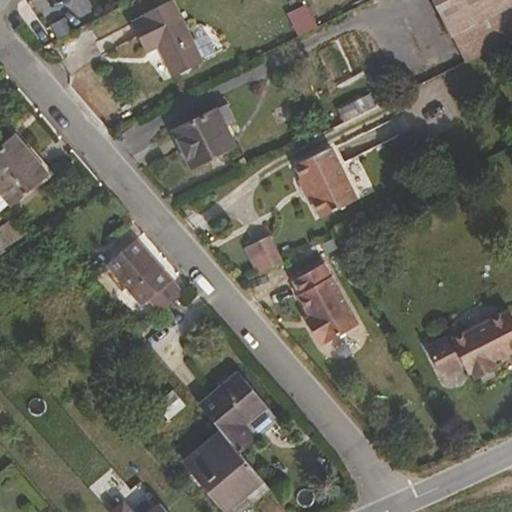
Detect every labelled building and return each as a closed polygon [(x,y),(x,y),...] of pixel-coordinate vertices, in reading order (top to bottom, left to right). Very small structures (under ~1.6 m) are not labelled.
[(195,55),(168,0),(140,0),(134,3),(136,9),(125,15),(139,45),(152,38),(166,70),(195,55)] [(498,0),(434,0),(448,26),(498,0)] [(463,55),(511,31),(511,0),(498,0),(448,26),(463,55)] [(233,145),(215,105),(170,127),(190,167),(233,145)] [(0,144),(0,194),(8,203),(9,205),(44,174),(11,135),(0,144)] [(356,192),(330,141),(293,158),(299,171),(295,173),(304,193),(310,192),(319,211),(356,192)] [(272,261),(262,234),(237,247),(248,273),(272,261)] [(180,294),(136,237),(106,261),(138,303),(145,299),(155,313),(180,294)] [(361,317),(327,256),(292,271),(308,308),(304,310),(320,339),(361,317)] [(499,354),(511,347),(511,304),(454,335),(451,329),(427,342),(443,374),(469,362),(471,369),(478,367),(482,373),(503,364),(499,354)] [(242,424),(265,406),(234,371),(195,404),(218,431),(236,453),(254,438),(242,424)] [(236,453),(218,431),(181,462),(222,509),(259,479),(236,453)]
